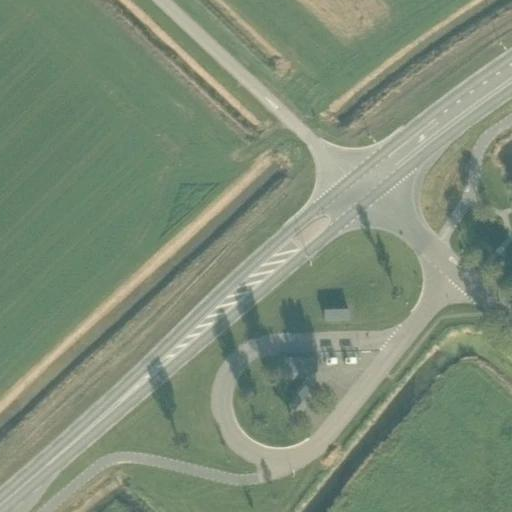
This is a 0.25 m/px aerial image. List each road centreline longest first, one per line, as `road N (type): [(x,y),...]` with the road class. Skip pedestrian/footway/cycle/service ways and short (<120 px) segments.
road 1 (primary): [(73,441),(117,414),(374,195)]
road 2 (primary): [(354,175),(232,280),(73,441)]
road 3 (unclassified): [(452,270),(307,457),(277,461)]
road 4 (unclassified): [(354,175),(157,0)]
road 5 (primary): [(511,53),(354,175)]
road 6 (primary): [(374,195),(511,89)]
